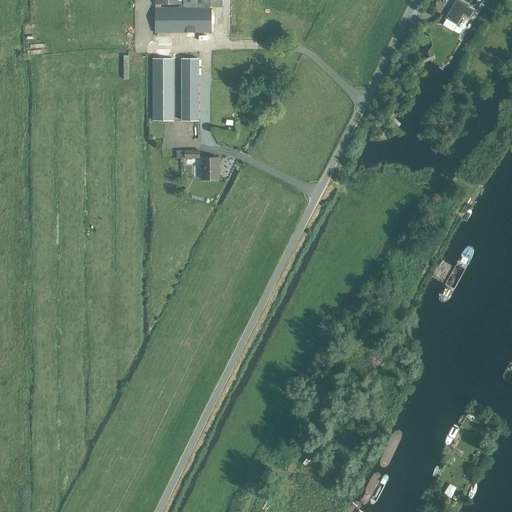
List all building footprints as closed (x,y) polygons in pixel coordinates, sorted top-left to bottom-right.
[(211,7),(222,7),(222,0),(183,0),(183,7),(155,8),(155,32),(211,32),(211,7)] [(469,16),(473,10),(467,6),(467,5),(458,0),(456,0),(446,17),(457,23),(463,13),(469,16)] [(174,120),(174,58),(153,58),(153,120),(174,120)] [(199,120),(199,58),(182,58),(182,120),(199,120)] [(202,179),(219,179),(218,157),(202,158),(202,179)] [(435,492),(432,497),(447,506),(450,501),(435,492)]
